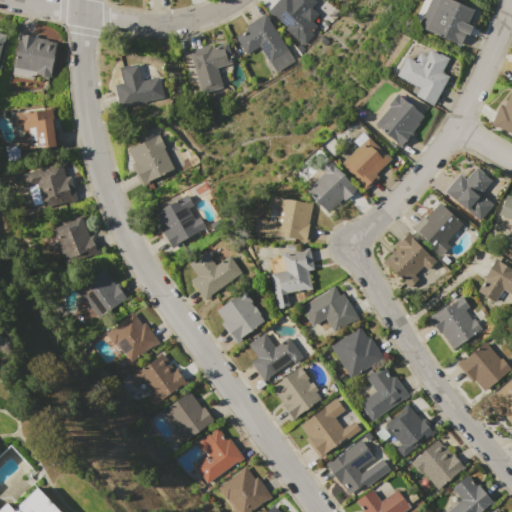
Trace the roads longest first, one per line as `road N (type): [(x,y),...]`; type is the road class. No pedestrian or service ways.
road 1 (residential): [(83,0),(85,103),(114,211),(148,275),(317,511)]
road 2 (residential): [(509,0),(452,122),(397,193),(347,240)]
road 3 (residential): [(347,240),(427,374),(511,480)]
road 4 (residential): [(229,0),(194,17),(145,24),(7,0)]
